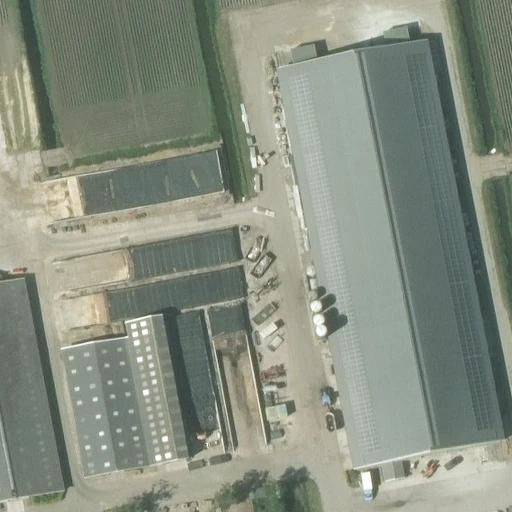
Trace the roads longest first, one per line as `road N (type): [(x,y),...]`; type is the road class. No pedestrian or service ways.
road 1 (track): [(68,511),(75,508),(30,256)]
road 2 (track): [(30,256),(272,208)]
